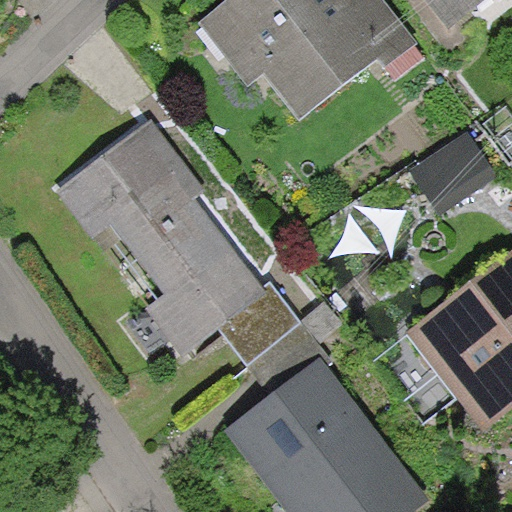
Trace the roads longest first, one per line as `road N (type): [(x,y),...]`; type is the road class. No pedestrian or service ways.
road 1 (residential): [(129,511),(0,311)]
road 2 (residential): [(0,84),(92,0)]
